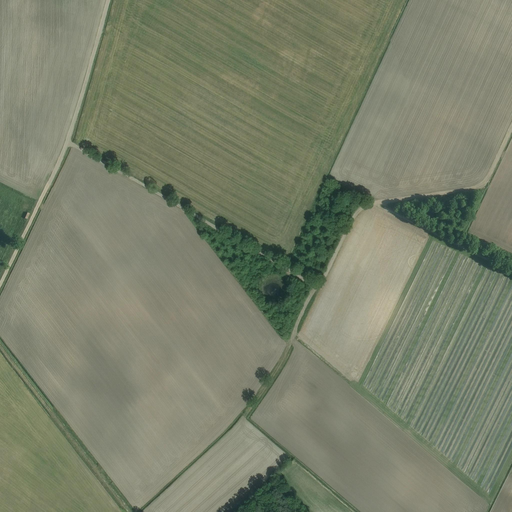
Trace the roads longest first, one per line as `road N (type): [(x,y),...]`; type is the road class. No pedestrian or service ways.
road 1 (track): [(67,144),(315,284)]
road 2 (track): [(511,125),(481,187),(360,210),(315,284)]
road 3 (track): [(0,346),(128,511)]
road 4 (track): [(0,286),(67,144)]
road 5 (track): [(67,144),(107,0)]
road 6 (track): [(379,204),(511,270)]
road 7 (track): [(315,284),(289,347),(245,413)]
